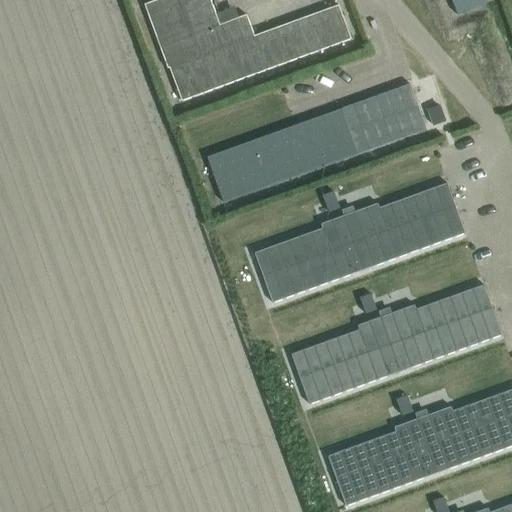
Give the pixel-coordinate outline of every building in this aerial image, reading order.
[(351,39),(338,5),(254,36),(246,15),(219,25),(210,0),(156,0),(144,5),(167,69),(169,68),(181,101),(351,39)] [(473,0),(450,0),(457,15),(477,8),(473,0)] [(207,158),(223,203),(424,130),(408,85),(207,158)] [(447,86),(437,90),(450,116),(459,111),(447,86)] [(272,303),(465,233),(447,183),(379,208),(377,203),(320,224),(322,228),(254,253),(272,303)] [(501,335),(483,285),(416,309),(414,305),(357,326),(358,330),(291,354),(309,405),(501,335)] [(511,446),(511,389),(452,411),(451,407),(393,427),(395,432),(327,456),(345,506),(511,446)] [(511,511),(511,503),(489,511),(488,511),(487,508),(475,511),(511,511)]
